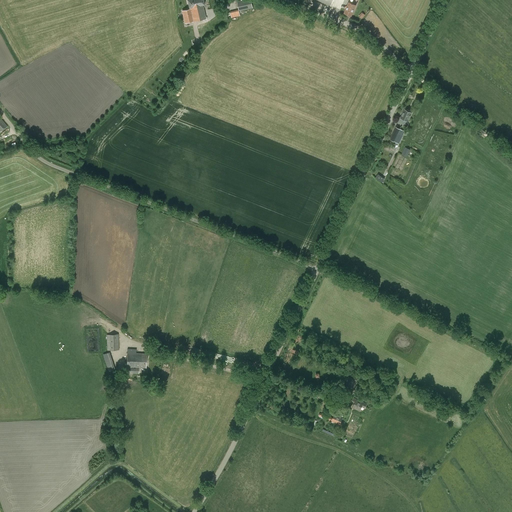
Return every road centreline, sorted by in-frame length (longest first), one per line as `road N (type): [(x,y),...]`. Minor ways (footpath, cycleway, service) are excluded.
road 1 (unclassified): [(316,271),(52,164),(0,112)]
road 2 (unclassified): [(316,271),(445,0)]
road 3 (track): [(265,379),(127,342),(100,416),(108,465)]
road 4 (unclassified): [(194,511),(316,271)]
road 5 (track): [(511,157),(411,70)]
